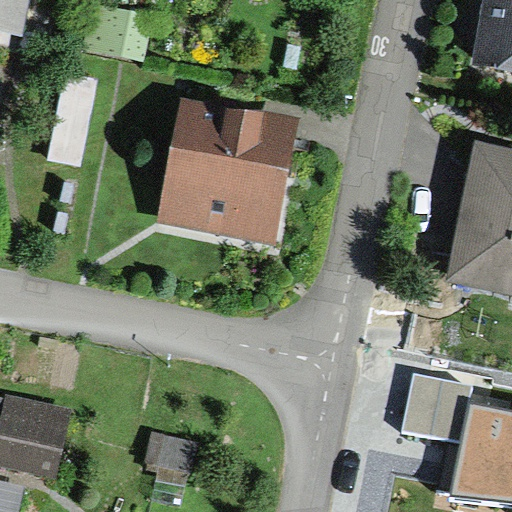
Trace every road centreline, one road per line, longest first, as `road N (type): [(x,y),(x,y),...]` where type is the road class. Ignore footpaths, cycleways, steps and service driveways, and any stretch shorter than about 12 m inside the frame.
road 1 (residential): [(319,367),(388,0)]
road 2 (residential): [(0,284),(319,367)]
road 3 (residential): [(294,511),(319,367)]
